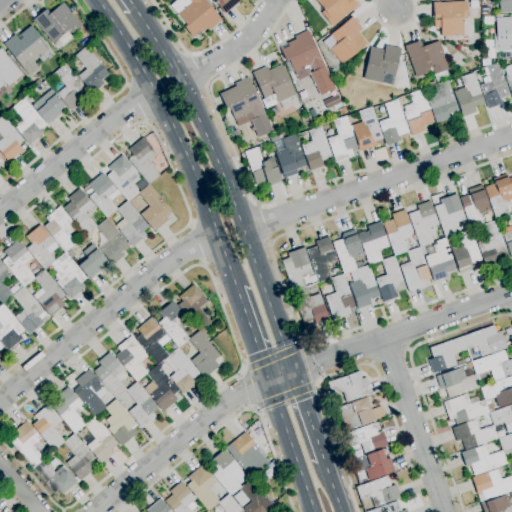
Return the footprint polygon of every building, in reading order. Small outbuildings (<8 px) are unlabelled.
[(191,37),(183,27),(186,25),(170,6),(176,0),(204,0),(221,20),(209,30),(208,28),(200,34),(198,31),(191,37)] [(239,0),(240,1),(224,14),(214,3),(217,0),(239,0)] [(332,27),(320,13),(324,11),(315,0),(352,0),(357,6),(352,10),(332,27)] [(511,12),(499,14),(498,2),(500,2),(499,0),(511,0),(511,12)] [(462,37),(462,36),(440,37),(440,28),(433,29),(432,2),(439,2),(439,3),(466,2),(466,17),(469,17),(469,18),(470,18),(472,20),(473,33),(469,36),(462,37)] [(52,44),(32,20),(47,8),(50,13),(62,3),(81,26),(71,34),(68,30),(52,44)] [(342,65),(322,42),(352,17),(362,29),(358,33),(367,44),(342,65)] [(492,25),(482,25),(482,18),(492,17),(492,25)] [(500,60),(500,52),(499,52),(500,59),(494,59),(493,53),(492,54),(492,36),(495,36),(495,18),(511,18),(511,58),(509,59),(500,60)] [(29,76),(3,44),(14,35),(19,41),(22,38),(19,35),(30,26),(49,49),(33,62),(39,69),(29,76)] [(314,73),(310,66),(294,73),(293,71),(289,73),(284,63),(286,63),(280,51),(288,47),(287,44),(295,40),(294,37),(307,30),(325,68),(314,73)] [(63,45),(58,40),(68,32),(72,37),(63,45)] [(436,82),(433,75),(432,76),(431,72),(416,78),(406,53),(403,47),(419,41),(421,47),(438,41),(442,51),(441,51),(448,70),(446,71),(448,78),(436,82)] [(381,84),(363,80),(370,48),(384,51),(385,46),(400,49),(394,77),(393,76),(392,83),(382,81),(381,84)] [(91,94),(77,77),(86,70),(75,56),(85,47),(108,74),(100,81),(103,84),(91,94)] [(0,87),(0,49),(21,76),(8,87),(5,83),(0,87)] [(502,67),(510,99),(511,98),(511,56),(508,58),(510,65),(502,67)] [(487,109),(479,86),(483,84),(481,79),(488,76),(485,68),(498,63),(509,96),(499,99),(501,104),(487,109)] [(70,111),(56,94),(65,87),(64,86),(56,92),(51,87),(59,81),(53,73),(65,64),(85,89),(78,96),(82,101),(70,111)] [(282,109),(279,103),(277,104),(275,99),(265,104),(251,74),(266,67),(268,72),(281,66),(295,95),(290,98),(292,104),(282,109)] [(462,117),(453,92),(463,88),(460,78),(472,73),(484,105),(473,108),(475,113),(462,117)] [(258,138),(250,121),(237,127),(229,108),(225,109),(219,94),(235,87),(234,84),(248,77),(272,132),(258,138)] [(435,124),(427,99),(431,98),(430,94),(433,93),(432,88),(432,86),(447,81),(458,113),(450,115),(449,114),(447,115),(448,119),(435,124)] [(47,125),(31,106),(51,90),(64,106),(59,111),(61,114),(47,125)] [(411,136),(403,112),(404,112),(403,107),(412,104),(408,95),(421,90),(433,123),(423,127),(424,131),(411,136)] [(29,145),(15,128),(17,126),(16,125),(22,120),(12,108),(23,98),(45,124),(40,128),(44,133),(29,145)] [(386,146),(378,123),(388,119),(384,105),(396,100),(408,133),(398,136),(400,141),(386,146)] [(359,152),(357,148),(358,147),(351,126),(361,122),(358,112),(371,108),(382,139),(374,142),(376,146),(359,152)] [(8,163),(0,153),(0,117),(2,116),(23,141),(17,145),(22,151),(8,163)] [(335,163),(327,139),(337,136),(332,121),(345,117),(357,149),(351,152),(352,156),(335,163)] [(310,171),(300,146),(311,142),(308,131),(320,127),(331,158),(321,162),(323,166),(310,171)] [(271,142),(269,139),(281,134),(282,138),(271,142)] [(284,179),(274,153),(285,149),(282,139),(294,135),(306,166),(295,169),(297,174),(284,179)] [(148,185),(128,160),(133,156),(128,150),(142,138),(156,156),(148,162),(159,176),(148,185)] [(255,185),(244,152),(257,148),(262,162),(266,161),(266,159),(272,157),(280,179),(266,184),(265,182),(255,185)] [(127,202),(106,176),(111,172),(107,168),(122,155),(131,166),(136,172),(127,179),(138,192),(127,202)] [(106,219),(88,197),(94,193),(87,185),(102,173),(112,186),(111,186),(115,191),(117,190),(119,194),(110,201),(117,210),(106,219)] [(495,220),(487,200),(488,199),(484,187),(494,183),(493,181),(492,179),(505,174),(506,177),(507,177),(511,190),(511,199),(504,202),(508,215),(495,220)] [(140,191),(135,186),(143,180),(147,185),(140,191)] [(153,232),(139,215),(149,207),(138,193),(149,184),(171,211),(164,216),(168,220),(153,232)] [(470,229),(462,209),(463,208),(459,198),(467,195),(467,196),(470,195),(468,190),(481,185),(483,190),(482,190),(490,211),(480,215),(483,224),(470,229)] [(85,236),(62,208),(70,202),(67,198),(79,189),(93,206),(85,213),(96,227),(85,236)] [(445,238),(433,207),(440,204),(439,200),(456,194),(462,210),(461,210),(465,220),(454,224),(458,234),(445,238)] [(419,247),(407,215),(418,211),(416,206),(429,201),(438,224),(427,228),(432,242),(419,247)] [(132,247),(119,231),(120,231),(115,225),(123,219),(116,211),(127,202),(148,227),(142,232),(146,236),(132,247)] [(64,253),(43,227),(48,223),(45,219),(59,207),(72,223),(70,225),(74,231),(68,235),(75,244),(64,253)] [(394,256),(382,223),(392,219),(391,215),(404,210),(409,224),(412,234),(402,237),(407,251),(394,256)] [(511,214),(511,257),(511,258),(502,234),(504,234),(502,229),(511,225),(507,216),(511,214)] [(112,266),(98,248),(106,241),(95,228),(106,219),(128,246),(121,253),(124,256),(112,266)] [(485,267),(477,243),(487,240),(482,225),(495,221),(507,254),(497,257),(498,262),(485,267)] [(368,265),(357,234),(363,232),(364,233),(368,231),(366,227),(380,222),(385,236),(388,247),(378,250),(381,260),(368,265)] [(43,270),(26,249),(31,244),(25,237),(40,225),(58,247),(49,254),(54,261),(43,270)] [(459,274),(449,248),(460,244),(457,234),(470,229),(481,261),(471,265),(472,268),(470,269),(470,270),(459,274)] [(343,274),(332,243),(342,239),(341,234),(354,230),(356,234),(363,255),(352,259),(356,269),(343,274)] [(317,283),(306,250),(316,246),(315,242),(328,237),(333,250),(332,250),(336,260),(325,264),(330,278),(317,283)] [(433,282),(424,257),(435,253),(431,243),(444,238),(456,270),(449,273),(449,271),(445,272),(447,277),(433,282)] [(23,287),(1,262),(7,257),(3,252),(17,240),(31,258),(23,265),(34,278),(23,287)] [(88,279),(77,266),(87,258),(86,257),(82,252),(92,244),(108,263),(88,279)] [(292,292),(281,261),(288,258),(286,254),(304,247),(310,263),(309,264),(312,273),(301,277),(305,287),(292,292)] [(408,292),(399,266),(410,262),(406,252),(419,247),(425,265),(426,265),(431,279),(422,282),(424,286),(408,292)] [(70,258),(67,254),(71,250),(75,255),(70,258)] [(70,299),(57,283),(58,282),(54,277),(58,274),(51,265),(65,254),(86,279),(81,283),(85,287),(70,299)] [(382,302),(377,289),(378,289),(375,279),(385,275),(380,261),(393,256),(405,289),(395,293),(396,297),(382,302)] [(2,305),(0,302),(0,262),(10,275),(2,282),(13,295),(2,305)] [(357,309),(349,283),(352,282),(349,272),(368,266),(379,297),(373,299),(373,298),(369,300),(371,305),(357,309)] [(49,317),(40,305),(33,296),(41,289),(33,279),(44,271),(65,296),(59,300),(64,306),(49,317)] [(333,319),(324,297),(335,293),(329,279),(342,274),(350,295),(354,304),(344,308),(347,314),(333,319)] [(13,294),(10,290),(18,283),(21,287),(13,294)] [(198,331),(177,306),(182,302),(178,297),(193,284),(202,295),(202,296),(207,302),(198,309),(209,322),(198,331)] [(29,335),(14,317),(23,310),(12,297),(23,288),(43,312),(38,316),(43,323),(29,335)] [(315,325),(313,320),(304,323),(292,292),(305,288),(309,298),(319,294),(329,320),(315,325)] [(177,348),(157,323),(162,319),(157,313),(172,301),(186,319),(177,326),(188,339),(177,348)] [(7,352),(0,342),(0,306),(2,305),(23,330),(18,334),(22,339),(7,352)] [(157,365),(135,340),(140,335),(136,330),(150,318),(165,335),(169,340),(160,348),(167,356),(157,365)] [(480,357),(477,346),(466,350),(462,337),(469,334),(469,333),(482,329),(493,326),(495,333),(500,331),(506,349),(490,354),(490,353),(480,357)] [(204,378),(190,361),(199,354),(187,340),(199,331),(219,356),(214,361),(218,367),(204,378)] [(136,382),(114,357),(120,352),(117,348),(130,337),(144,353),(135,360),(146,373),(136,382)] [(432,373),(427,360),(432,358),(429,348),(461,337),(466,350),(453,355),(456,365),(432,373)] [(182,395),(173,384),(174,383),(169,377),(177,370),(166,357),(177,348),(199,373),(194,378),(198,382),(182,395)] [(494,382),(489,370),(475,375),(470,362),(503,350),(507,361),(511,359),(511,361),(511,373),(504,377),(504,378),(494,382)] [(115,399),(92,372),(100,366),(97,362),(109,353),(123,370),(115,377),(126,390),(115,399)] [(163,412),(148,394),(144,389),(152,382),(145,374),(157,365),(178,391),(173,395),(177,400),(163,412)] [(448,399),(444,388),(441,390),(440,388),(439,389),(435,376),(440,375),(440,374),(461,367),(465,378),(475,375),(479,388),(448,399)] [(94,417),(74,392),(79,387),(74,381),(88,370),(102,387),(101,389),(105,394),(98,399),(105,407),(94,417)] [(346,403),(342,392),(332,396),(328,398),(326,392),(330,391),(327,383),(358,372),(361,380),(366,378),(371,393),(346,403)] [(511,402),(498,408),(494,397),(484,401),(479,388),(511,376),(511,379),(511,402)] [(136,382),(157,408),(152,413),(155,417),(141,428),(133,419),(128,412),(136,405),(125,391),(136,382)] [(73,434),(48,403),(67,387),(81,404),(73,411),(84,425),(73,434)] [(455,425),(453,419),(449,421),(443,403),(466,394),(470,405),(484,400),(488,413),(455,425)] [(345,431),(342,421),(333,424),(329,411),(366,398),(371,410),(381,406),(384,417),(374,420),(375,421),(351,429),(345,431)] [(121,447),(111,436),(112,435),(107,429),(110,427),(104,421),(110,416),(104,409),(115,400),(135,425),(130,429),(135,435),(121,447)] [(511,431),(507,433),(503,423),(493,426),(489,413),(511,404),(511,431)] [(52,451),(31,425),(37,421),(34,417),(48,405),(61,422),(52,428),(63,442),(52,451)] [(100,464),(86,447),(88,445),(84,441),(90,435),(83,426),(94,417),(117,444),(109,451),(112,454),(100,464)] [(464,450),(461,440),(456,442),(451,428),(465,423),(475,420),(479,430),(493,425),(497,439),(464,450)] [(31,468),(10,443),(15,439),(11,433),(26,421),(40,439),(31,446),(42,459),(31,468)] [(350,459),(341,435),(374,424),(378,433),(381,432),(387,446),(350,459)] [(250,478),(229,453),(225,448),(245,431),(255,443),(254,444),(258,449),(256,451),(264,460),(263,461),(266,464),(250,478)] [(511,448),(502,452),(498,438),(511,433),(511,448)] [(79,481),(70,471),(69,472),(64,465),(74,457),(63,443),(74,434),(94,459),(89,463),(94,469),(79,481)] [(473,476),(470,466),(465,468),(459,453),(473,448),(473,449),(483,445),(487,456),(501,451),(505,464),(473,476)] [(230,496),(209,472),(214,468),(209,462),(224,449),(233,460),(233,461),(238,467),(237,467),(247,478),(239,485),(241,487),(230,496)] [(368,481),(364,470),(354,473),(350,460),(381,450),(385,460),(389,459),(394,472),(368,481)] [(61,495),(58,491),(53,495),(32,469),(43,459),(54,473),(62,466),(67,472),(68,472),(77,482),(61,495)] [(207,511),(186,486),(190,482),(186,478),(202,465),(216,482),(207,489),(218,502),(207,511)] [(511,490),(480,501),(478,495),(477,496),(471,478),(487,472),(487,473),(497,469),(500,480),(510,477),(511,481),(511,490)] [(374,507),(370,497),(360,500),(355,487),(387,477),(390,487),(395,485),(399,499),(374,507)] [(245,511),(242,508),(251,501),(239,489),(250,479),(272,504),(267,509),(270,511),(245,511)] [(173,511),(164,501),(171,495),(169,492),(181,481),(195,499),(186,506),(191,511),(173,511)] [(241,507),(232,497),(240,491),(248,501),(241,507)] [(224,511),(217,503),(228,494),(242,511),(224,511)] [(511,511),(482,511),(480,505),(480,504),(484,502),(484,503),(506,495),(509,505),(511,504),(511,511)] [(145,511),(160,498),(170,510),(169,511),(170,511),(145,511)] [(366,511),(397,501),(401,511),(405,510),(405,511),(366,511)]
